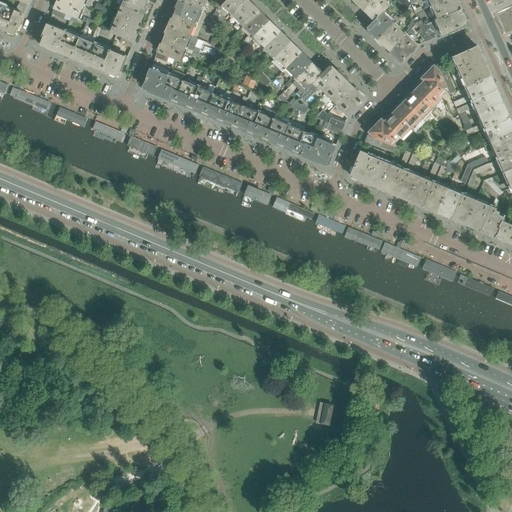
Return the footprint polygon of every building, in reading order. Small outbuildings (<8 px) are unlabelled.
[(77,18),(83,6),(85,0),(61,0),(61,4),(60,4),(57,2),(55,9),(66,14),(72,16),(77,18)] [(144,8),(147,3),(148,0),(147,0),(124,0),(122,6),(143,15),(146,9),(144,8)] [(208,2),(207,0),(206,0),(179,0),(179,1),(202,11),(203,7),(206,7),(208,2)] [(253,7),(249,3),(246,0),(228,0),(222,7),(243,28),(259,11),(254,6),(253,7)] [(385,0),(353,0),(352,1),(358,6),(358,5),(369,16),(368,17),(374,22),(383,12),(386,9),(388,11),(392,7),(385,0)] [(423,0),(427,8),(431,7),(437,20),(461,9),(458,3),(456,4),(454,0),(423,0)] [(191,36),(196,24),(201,11),(202,11),(179,1),(177,7),(178,8),(175,16),(172,21),(171,20),(169,26),(191,36)] [(16,34),(28,6),(20,2),(17,9),(16,8),(15,12),(6,9),(7,7),(0,4),(0,29),(7,32),(13,35),(16,34)] [(97,3),(94,10),(100,12),(103,6),(97,3)] [(140,21),(143,15),(122,6),(116,4),(114,10),(120,12),(113,27),(109,25),(107,31),(117,35),(134,42),(137,35),(134,34),(139,21),(140,21)] [(108,16),(110,10),(103,7),(101,13),(108,16)] [(63,20),(66,14),(55,9),(52,15),(63,20)] [(429,29),(425,33),(431,40),(436,37),(443,35),(467,24),(461,9),(437,20),(436,21),(425,26),(429,29)] [(275,27),(269,22),(264,17),(265,16),(259,11),(243,28),(264,48),(281,31),(276,26),(275,27)] [(376,41),(394,23),(383,12),(374,22),(367,29),(373,35),(372,36),(376,41)] [(226,24),(215,13),(214,15),(219,31),(226,24)] [(410,30),(416,24),(413,21),(407,27),(409,29),(405,32),(407,34),(410,30)] [(429,29),(422,22),(418,21),(416,24),(420,29),(425,33),(429,29)] [(401,63),(417,46),(405,34),(394,23),(376,41),(382,46),(383,45),(389,51),(391,53),(390,54),(399,63),(400,62),(401,63)] [(85,36),(90,25),(87,24),(82,35),(85,36)] [(72,60),(81,39),(65,32),(64,33),(47,26),(40,44),(41,47),(47,49),(64,56),(72,60)] [(180,62),(186,48),(191,36),(169,26),(166,33),(167,33),(162,46),(161,46),(158,53),(169,57),(180,62)] [(97,39),(102,29),(98,28),(93,37),(97,39)] [(425,33),(420,29),(417,33),(419,35),(418,35),(426,42),(431,40),(425,33)] [(411,38),(415,34),(410,30),(407,34),(411,38)] [(296,48),(290,43),(285,38),(286,37),(281,31),(264,48),(285,69),(302,52),(297,47),(296,48)] [(131,48),(134,42),(117,35),(115,41),(120,43),(131,48)] [(235,57),(250,42),(253,39),(249,35),(245,40),(235,50),(237,51),(233,55),(235,57)] [(110,52),(110,51),(81,39),(72,60),(78,62),(79,60),(95,67),(94,69),(101,72),(110,52)] [(238,60),(253,45),(250,42),(235,57),(238,60)] [(490,75),(478,48),(454,58),(460,73),(466,87),(490,77),(490,75)] [(119,77),(127,59),(110,52),(101,72),(116,78),(117,76),(118,76),(119,77)] [(295,79),(307,90),(323,73),(318,68),(317,69),(306,58),(307,57),(302,52),(285,69),(295,79)] [(167,63),(169,57),(158,53),(156,57),(167,63)] [(449,76),(443,63),(437,65),(443,78),(449,76)] [(454,64),(448,66),(452,76),(458,73),(454,64)] [(438,97),(445,90),(447,89),(446,87),(445,84),(444,81),(443,79),(443,78),(437,65),(433,67),(422,79),(425,82),(414,92),(432,109),(441,100),(438,97)] [(325,94),(343,76),(338,71),(336,72),(330,66),(323,73),(307,90),(301,97),(306,102),(317,91),(322,90),(325,94)] [(174,103),(184,81),(183,81),(185,76),(173,71),(171,76),(168,75),(168,76),(151,69),(150,70),(143,87),(144,90),(174,103)] [(262,73),(258,78),(267,87),(272,82),(262,73)] [(254,89),(257,79),(247,75),(243,85),(254,89)] [(360,93),(356,89),(355,90),(351,87),(347,82),(348,81),(343,76),(325,94),(348,116),(364,100),(364,99),(365,98),(360,93)] [(503,105),(490,77),(466,87),(479,116),(503,105)] [(290,79),(285,85),(288,88),(294,82),(290,79)] [(204,115),(213,94),(184,81),(174,103),(204,115)] [(0,99),(2,100),(8,86),(0,82),(0,99)] [(48,112),(51,104),(13,88),(10,97),(48,112)] [(431,117),(427,113),(432,109),(414,92),(394,113),(412,130),(422,119),(425,122),(431,117)] [(234,128),(244,106),(213,94),(204,115),(234,128)] [(273,119),(276,114),(260,108),(262,105),(259,103),(255,111),(244,106),(234,128),(265,140),(273,119)] [(456,111),(453,105),(448,107),(450,113),(456,111)] [(511,135),(511,125),(509,120),(503,105),(479,116),(491,145),(511,135)] [(84,127),(87,119),(59,108),(56,116),(54,122),(65,126),(67,120),(84,127)] [(444,117),(441,114),(442,114),(437,109),(435,112),(439,116),(442,119),(444,117)] [(322,121),(327,115),(323,111),(316,118),(321,121),(322,121)] [(469,120),(465,112),(464,112),(461,114),(459,115),(460,119),(462,123),(469,120)] [(403,139),(412,130),(394,113),(384,123),(381,120),(370,132),(368,136),(382,141),(385,142),(387,144),(390,145),(392,146),(394,142),(400,136),(403,139)] [(295,153),(304,132),(273,119),(265,140),(295,153)] [(344,125),(332,120),(330,119),(328,124),(331,125),(342,130),(344,125)] [(473,128),(469,120),(462,123),(466,131),(473,128)] [(123,144),(127,135),(95,123),(92,131),(123,144)] [(342,130),(331,125),(329,131),(340,136),(342,130)] [(328,165),(335,147),(318,140),(320,137),(321,134),(306,127),(304,132),(295,153),(325,166),(328,165)] [(511,169),(511,135),(491,145),(504,173),(511,169)] [(379,148),(382,141),(368,136),(365,143),(379,149),(379,148)] [(157,148),(131,138),(127,146),(130,147),(128,152),(146,160),(149,155),(154,157),(157,148)] [(456,149),(451,140),(447,144),(453,151),(456,149)] [(196,173),(199,166),(162,151),(159,158),(174,164),(172,169),(185,175),(188,169),(196,173)] [(381,189),(390,165),(361,153),(351,177),(381,189)] [(448,163),(438,157),(435,164),(439,165),(442,166),(446,168),(448,163)] [(457,167),(455,164),(450,158),(448,163),(446,168),(446,170),(454,174),(457,167)] [(409,201),(419,177),(390,165),(381,189),(409,201)] [(243,185),(202,167),(199,175),(202,177),(200,182),(218,190),(221,185),(240,193),(243,185)] [(438,213),(447,189),(419,177),(409,201),(438,213)] [(267,206),(271,196),(247,187),(240,204),(249,208),(253,200),(267,206)] [(466,225),(476,201),(447,189),(438,213),(466,225)] [(502,198),(499,195),(496,199),(493,205),(497,206),(498,202),(499,202),(502,198)] [(499,228),(503,219),(497,216),(499,213),(495,211),(496,210),(485,205),(487,200),(479,197),(477,202),(476,201),(466,225),(497,237),(500,229),(499,228)] [(312,221),(315,215),(277,198),(272,209),(305,223),(307,218),(312,221)] [(511,243),(511,210),(511,213),(511,214),(508,220),(504,217),(503,219),(499,228),(500,229),(497,237),(511,243)] [(341,235),(344,227),(320,217),(317,225),(341,235)] [(379,251),(383,242),(347,228),(343,236),(368,246),(366,250),(376,254),(377,250),(379,251)] [(416,268),(420,259),(384,244),(381,252),(382,252),(381,255),(388,258),(393,258),(416,268)] [(456,273),(425,261),(422,269),(432,273),(429,280),(441,285),(444,278),(452,282),(456,273)] [(489,297),(493,289),(460,275),(456,283),(489,297)] [(511,297),(498,292),(495,300),(508,305),(506,310),(511,311),(511,297)] [(329,425),(333,406),(325,404),(321,424),(329,425)]
